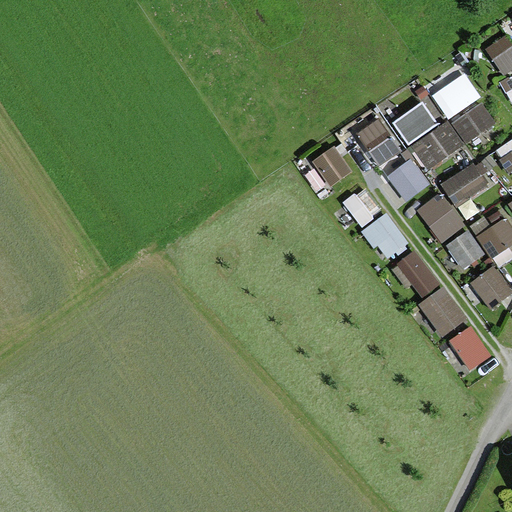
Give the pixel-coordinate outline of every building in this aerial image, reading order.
[(511,37),(507,30),(487,43),(503,69),(511,62),(511,37)] [(426,166),(500,122),(485,97),(484,98),(467,70),(432,91),(431,90),(394,112),(426,166)] [(511,75),(503,80),(511,95),(511,75)] [(354,128),(380,161),(404,142),(379,109),(354,128)] [(511,134),(495,146),(511,171),(511,170),(511,134)] [(331,182),(353,164),(332,139),(310,156),(331,182)] [(386,168),(406,194),(430,176),(410,150),(386,168)] [(451,197),(493,185),(486,158),(444,170),(451,197)] [(363,184),(346,196),(362,219),(379,207),(363,184)] [(417,202),(442,238),(467,220),(442,185),(417,202)] [(388,205),(362,223),(384,255),(410,237),(388,205)] [(487,213),(473,220),(490,252),(511,240),(511,217),(509,212),(491,221),(487,213)] [(472,224),(447,235),(460,262),(484,250),(472,224)] [(418,293),(441,277),(418,242),(394,258),(418,293)] [(491,303),(511,286),(511,282),(492,258),(470,276),(491,303)] [(421,292),(438,329),(467,316),(450,279),(421,292)] [(470,317),(448,334),(472,364),(494,346),(470,317)]
